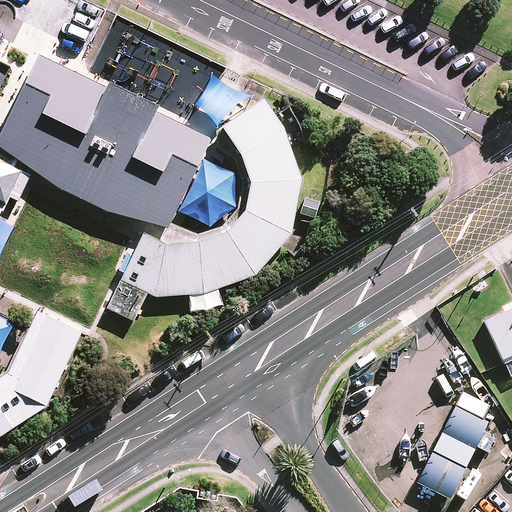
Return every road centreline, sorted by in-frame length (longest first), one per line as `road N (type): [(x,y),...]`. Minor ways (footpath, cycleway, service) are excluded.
road 1 (residential): [(201,0),(464,129),(511,167)]
road 2 (secondary): [(511,197),(258,361)]
road 3 (secondary): [(206,402),(23,511)]
road 4 (unclassified): [(258,361),(351,511)]
road 5 (unclassified): [(295,511),(206,402)]
